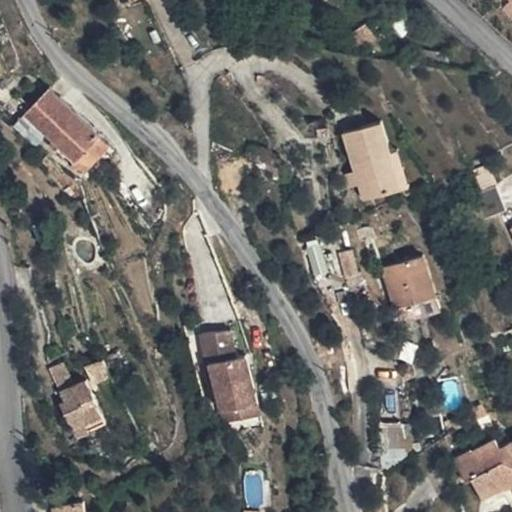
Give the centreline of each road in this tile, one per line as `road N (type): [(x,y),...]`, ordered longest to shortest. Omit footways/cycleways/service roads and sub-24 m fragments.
road 1 (tertiary): [(351,511),(314,364),(255,259),(197,173),(63,63),(24,0)]
road 2 (tertiary): [(0,348),(17,511)]
